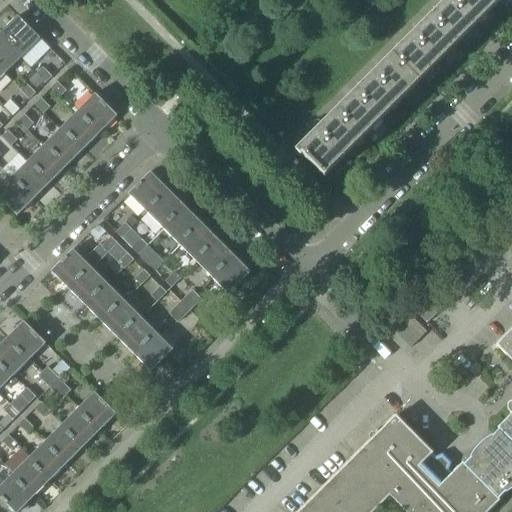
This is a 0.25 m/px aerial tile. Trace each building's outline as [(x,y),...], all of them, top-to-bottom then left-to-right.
[(456,0),(300,156),(323,177),(323,178),(324,179),(501,0),(456,0)] [(17,17),(0,33),(0,38),(20,59),(39,39),(17,17)] [(0,38),(0,71),(4,75),(20,59),(0,38)] [(43,82),(45,83),(51,77),(42,68),(36,74),(43,82)] [(28,82),(36,90),(43,82),(36,74),(35,74),(28,82)] [(56,83),(50,89),(59,98),(65,92),(56,83)] [(20,91),(29,100),(35,94),(26,85),(20,91)] [(95,95),(75,114),(97,136),(117,117),(95,95)] [(40,99),(34,105),(43,114),(49,108),(40,99)] [(3,107),(12,116),(18,110),(9,101),(3,107)] [(75,114),(59,130),(81,152),(97,136),(75,114)] [(24,116),(18,122),(26,130),(32,124),(24,116)] [(59,130),(43,147),(64,169),(81,152),(59,130)] [(7,132),(1,138),(10,147),(16,141),(7,132)] [(43,147),(26,163),(48,185),(64,169),(43,147)] [(26,163),(11,178),(33,200),(48,185),(26,163)] [(127,195),(147,214),(169,192),(149,173),(127,195)] [(33,200),(11,178),(0,189),(0,200),(16,217),(33,200)] [(147,214),(163,230),(185,208),(169,192),(147,214)] [(163,230),(179,247),(201,225),(185,208),(163,230)] [(116,233),(122,239),(130,230),(124,224),(116,233)] [(179,247),(196,263),(218,241),(201,225),(179,247)] [(101,247),(107,253),(116,244),(110,238),(101,247)] [(132,249),(138,255),(147,246),(141,240),(132,249)] [(196,263),(212,280),(234,258),(218,241),(196,263)] [(50,272),(69,291),(91,269),(72,250),(50,272)] [(133,260),(126,254),(118,263),(124,269),(133,260)] [(148,265),(154,271),(163,263),(157,257),(148,265)] [(234,258),(212,280),(228,295),(250,273),(234,258)] [(69,291),(85,308),(107,286),(91,269),(69,291)] [(149,277),(143,271),(134,280),(140,286),(149,277)] [(165,282),(171,288),(180,279),(174,273),(165,282)] [(85,308),(102,324),(124,302),(107,286),(85,308)] [(165,293),(159,287),(150,296),(156,302),(165,293)] [(192,291),(186,297),(195,306),(200,300),(192,291)] [(186,297),(180,303),(189,312),(195,306),(186,297)] [(102,324),(118,340),(140,318),(124,302),(102,324)] [(180,303),(174,308),(183,317),(189,312),(180,303)] [(418,313),(427,322),(436,313),(427,304),(418,313)] [(183,317),(174,308),(168,314),(177,323),(183,317)] [(412,317),(405,324),(396,334),(411,348),(426,332),(412,317)] [(118,340),(135,357),(157,335),(140,318),(118,340)] [(23,322),(7,338),(29,360),(45,344),(23,322)] [(488,511),(500,501),(498,499),(504,493),(505,494),(508,492),(511,489),(511,329),(496,346),(511,362),(511,401),(511,402),(510,402),(509,403),(508,404),(507,404),(507,405),(506,406),(506,408),(506,409),(507,409),(508,412),(509,412),(511,414),(497,428),(498,430),(492,436),(491,436),(489,437),(486,439),(483,441),(480,444),(477,447),(474,450),(472,453),(469,457),(469,458),(470,458),(463,465),(462,463),(442,483),(437,477),(439,473),(433,467),(428,469),(423,463),(432,454),(395,416),(298,511),(373,511),(389,497),(404,511),(488,511)] [(157,335),(135,357),(150,372),(172,350),(157,335)] [(7,338),(0,345),(0,363),(13,376),(29,360),(7,338)] [(0,363),(0,389),(5,384),(9,389),(18,381),(13,376),(0,363)] [(38,377),(43,383),(52,374),(47,368),(38,377)] [(43,383),(49,389),(58,380),(52,374),(43,383)] [(49,389),(55,394),(64,385),(58,380),(49,389)] [(64,385),(55,394),(61,400),(70,391),(64,385)] [(26,389),(9,405),(18,414),(35,398),(26,389)] [(94,393),(78,409),(100,430),(116,415),(94,393)] [(40,403),(34,409),(43,418),(49,412),(40,403)] [(18,414),(9,405),(3,411),(12,420),(18,414)] [(78,409),(62,425),(83,447),(100,430),(78,409)] [(24,420),(18,426),(26,435),(32,428),(24,420)] [(62,425),(45,441),(67,463),(83,447),(62,425)] [(7,436),(1,442),(10,451),(16,445),(7,436)] [(45,441),(29,458),(51,480),(67,463),(45,441)] [(29,458),(12,474),(34,496),(51,480),(29,458)] [(18,511),(34,496),(12,474),(0,486),(0,500),(11,511),(18,511)]
